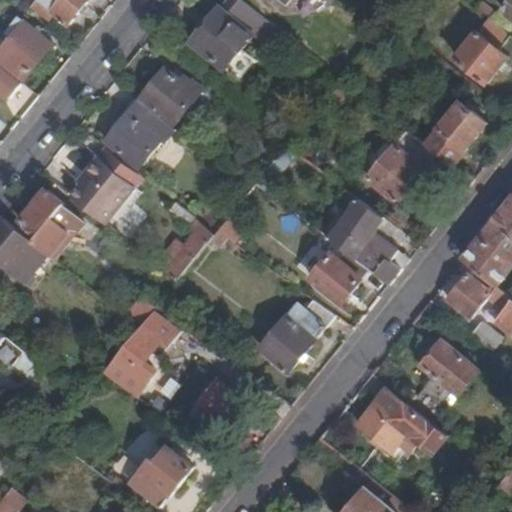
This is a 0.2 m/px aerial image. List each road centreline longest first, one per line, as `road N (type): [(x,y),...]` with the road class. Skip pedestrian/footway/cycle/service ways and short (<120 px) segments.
road 1 (residential): [(511,165),(220,511)]
road 2 (residential): [(146,0),(0,180)]
